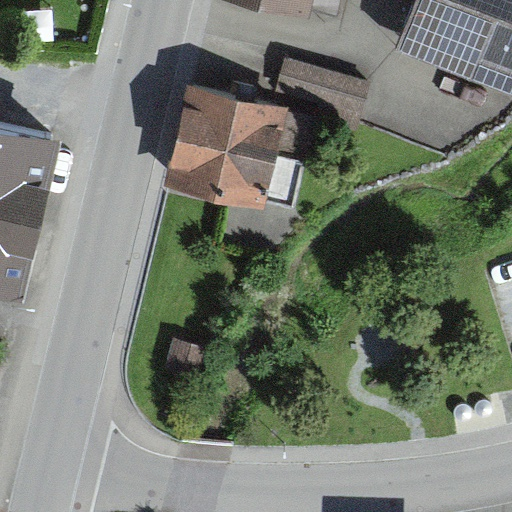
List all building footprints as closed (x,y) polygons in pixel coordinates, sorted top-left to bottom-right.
[(320,0),(266,0),(318,11),(320,0)] [(511,0),(429,0),(414,47),(511,80),(511,0)] [(363,109),(371,80),(293,59),(285,87),(363,109)] [(302,98),(203,79),(183,180),(283,199),(302,98)] [(65,128),(0,114),(0,287),(31,294),(65,128)] [(179,366),(213,376),(221,350),(188,339),(179,366)]
